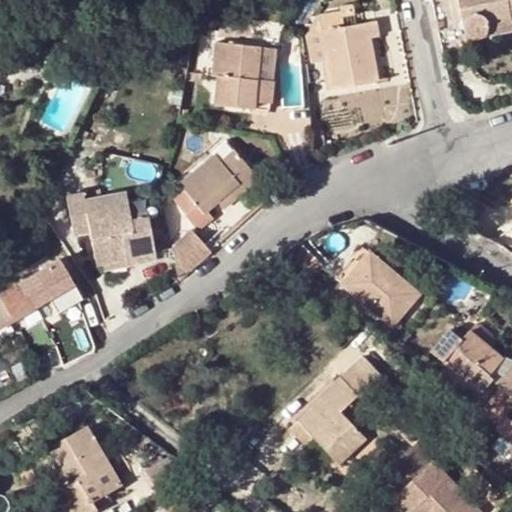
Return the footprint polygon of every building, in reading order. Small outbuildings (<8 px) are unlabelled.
[(503,31),(511,28),(511,0),(458,0),(463,25),(466,32),(471,35),(476,36),(481,35),(503,31)] [(324,31),(344,27),(341,12),(320,15),(309,33),(314,62),(329,61),(324,31)] [(324,31),(329,61),(334,88),(378,81),(376,65),(373,65),(368,40),(380,38),(378,21),(344,27),(324,31)] [(9,54),(8,53),(5,58),(15,65),(18,66),(27,49),(16,43),(9,54)] [(219,76),(216,105),(269,110),(275,52),(258,50),(259,47),(217,43),(214,76),(219,76)] [(8,53),(0,48),(0,78),(6,82),(15,65),(5,58),(8,53)] [(322,129),(311,130),(314,151),(325,148),(322,129)] [(232,189),(239,197),(259,180),(227,141),(214,152),(217,154),(180,184),(188,195),(182,200),(182,210),(199,230),(213,218),(206,210),(218,201),(232,189)] [(232,189),(218,201),(224,209),(239,197),(232,189)] [(126,258),(128,265),(158,260),(150,216),(131,219),(126,192),(104,196),(85,199),(84,193),(67,196),(74,234),(90,232),(96,264),(105,262),(126,258)] [(173,249),(178,280),(183,276),(197,263),(212,250),(194,230),(173,249)] [(284,253),(314,277),(325,266),(302,243),(290,249),(284,253)] [(373,252),(346,284),(394,324),(421,292),(373,252)] [(65,255),(60,258),(65,268),(70,265),(65,255)] [(49,265),(21,281),(35,305),(46,298),(75,282),(71,276),(65,268),(60,258),(49,265)] [(126,258),(105,262),(106,269),(128,265),(126,258)] [(0,324),(4,322),(35,305),(21,281),(0,293),(0,295),(1,299),(0,300),(0,324)] [(53,310),(78,295),(81,293),(75,282),(46,298),(53,310)] [(90,291),(81,293),(78,295),(85,317),(97,313),(90,291)] [(479,323),(472,331),(492,347),(497,339),(479,323)] [(492,347),(472,331),(448,360),(461,371),(487,393),(498,381),(492,376),(506,359),(492,347)] [(410,339),(401,349),(417,362),(426,352),(410,339)] [(59,347),(57,348),(59,366),(75,364),(79,361),(75,342),(65,343),(58,345),(59,347)] [(392,382),(366,356),(355,366),(380,393),(392,382)] [(511,363),(506,359),(492,376),(498,381),(505,387),(511,392),(511,363)] [(354,367),(343,377),(360,394),(369,403),(379,393),(354,367)] [(342,410),(360,394),(343,377),(320,400),(300,419),(340,462),(368,437),(342,410)] [(508,415),(511,409),(511,392),(505,387),(491,405),(482,415),(483,416),(497,428),(508,415)] [(482,415),(491,405),(485,400),(476,411),(482,415)] [(511,418),(508,415),(497,428),(508,437),(511,431),(511,418)] [(123,484),(90,427),(71,438),(53,448),(73,484),(65,489),(70,498),(77,510),(78,511),(94,511),(98,510),(94,501),(123,484)] [(477,511),(414,444),(389,468),(387,470),(404,488),(400,492),(394,498),(406,511),(411,511),(415,508),(419,505),(426,511),(477,511)] [(387,470),(383,474),(400,492),(404,488),(387,470)] [(70,498),(65,489),(55,495),(64,511),(78,511),(77,510),(70,498)]
